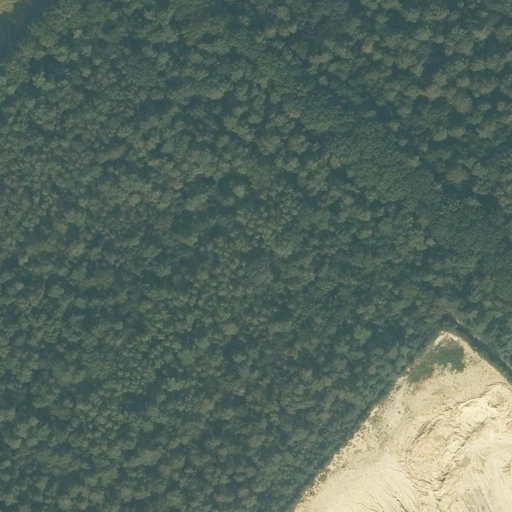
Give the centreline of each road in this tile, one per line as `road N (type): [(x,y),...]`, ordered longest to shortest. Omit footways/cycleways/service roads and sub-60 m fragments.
road 1 (track): [(72,0),(511,369)]
road 2 (track): [(511,263),(181,0)]
road 3 (track): [(414,184),(151,511)]
road 4 (track): [(315,511),(379,427),(419,390),(452,382),(511,397)]
road 5 (track): [(0,359),(176,511)]
